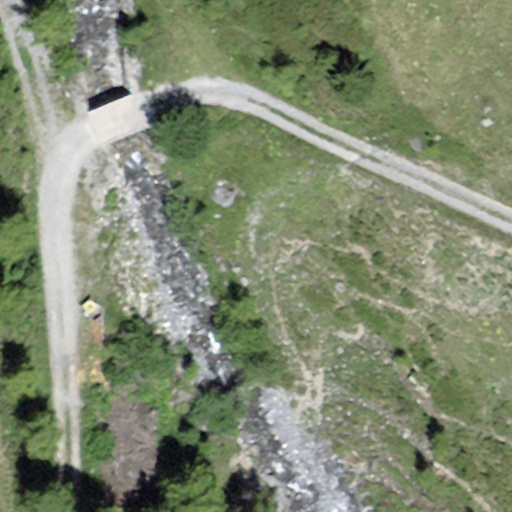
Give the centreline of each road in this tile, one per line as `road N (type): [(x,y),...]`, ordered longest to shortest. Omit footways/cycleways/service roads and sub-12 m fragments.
road 1 (track): [(66,511),(51,186),(90,129),(193,89),(257,97),(511,219)]
road 2 (track): [(51,186),(32,66),(9,0)]
